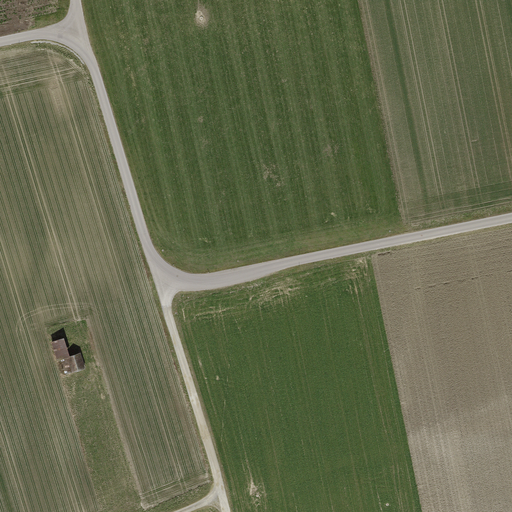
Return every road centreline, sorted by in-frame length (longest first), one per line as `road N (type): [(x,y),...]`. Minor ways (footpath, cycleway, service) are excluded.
road 1 (unclassified): [(158,276),(202,285),(511,217)]
road 2 (unclassified): [(158,276),(69,19)]
road 3 (track): [(224,511),(158,276)]
